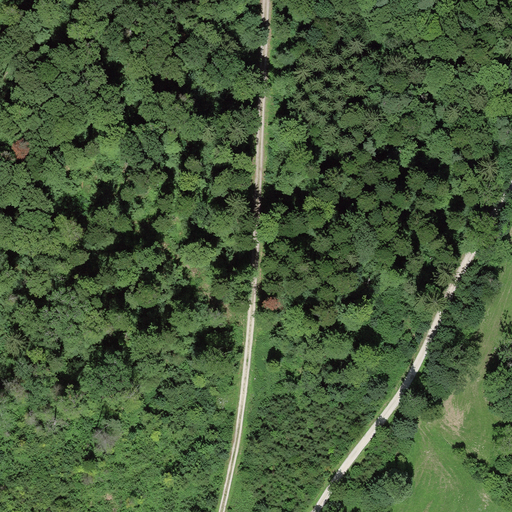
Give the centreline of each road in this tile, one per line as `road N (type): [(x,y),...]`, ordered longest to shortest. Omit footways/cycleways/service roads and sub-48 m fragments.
road 1 (track): [(219,511),(249,358),(266,0)]
road 2 (track): [(314,511),(397,399),(511,180)]
road 3 (track): [(390,511),(419,458),(397,399)]
